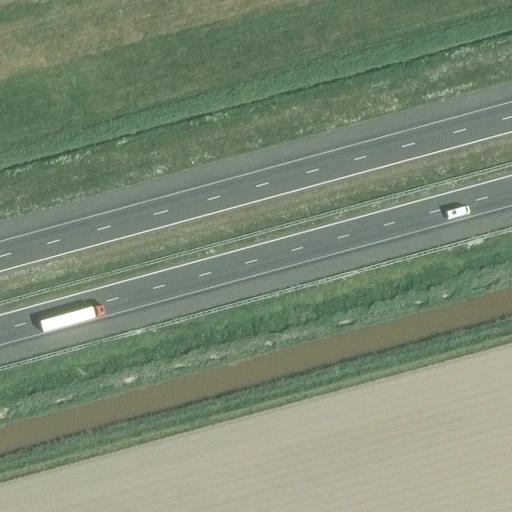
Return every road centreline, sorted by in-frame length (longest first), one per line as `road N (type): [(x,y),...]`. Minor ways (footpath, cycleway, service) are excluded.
road 1 (motorway): [(0,332),(511,192)]
road 2 (motorway): [(511,118),(0,257)]
